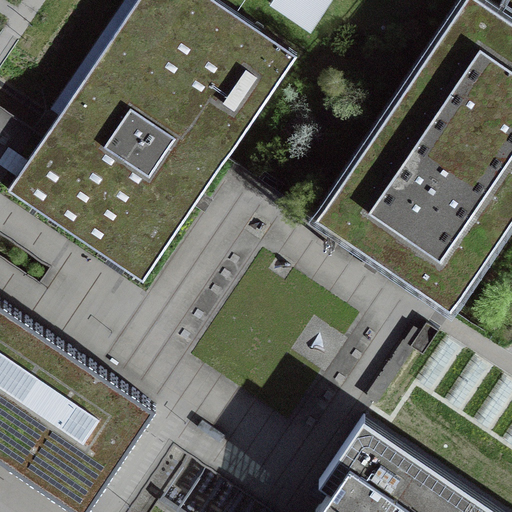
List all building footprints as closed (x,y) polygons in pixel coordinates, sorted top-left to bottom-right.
[(297,52),(220,0),(135,0),(8,188),(143,280),(199,197),(297,52)] [(330,0),(271,0),(270,3),(310,30),(330,0)] [(450,307),(511,215),(511,17),(486,0),(461,0),(315,215),(377,257),(450,307)] [(0,455),(84,511),(157,403),(0,296),(0,455)] [(439,329),(426,320),(416,336),(410,344),(413,346),(423,352),(439,329)] [(416,336),(410,332),(371,389),(380,395),(413,346),(410,344),(416,336)] [(365,414),(364,413),(319,479),(320,480),(321,479),(331,486),(323,498),(316,509),(317,510),(315,511),(509,511),(365,415),(365,414)]
